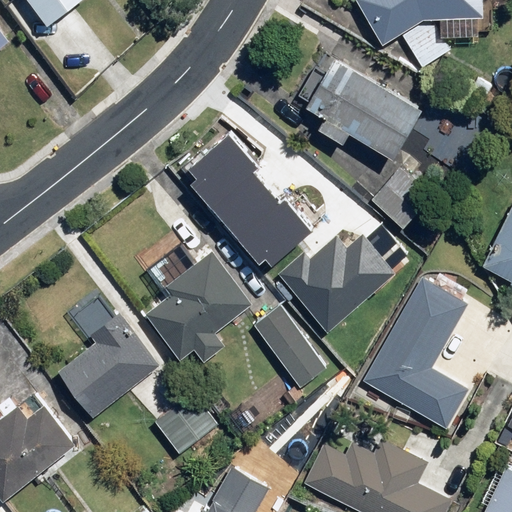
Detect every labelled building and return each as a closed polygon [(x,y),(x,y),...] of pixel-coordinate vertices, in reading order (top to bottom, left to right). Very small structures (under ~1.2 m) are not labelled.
[(34,0),(52,23),(81,0),(34,0)] [(431,17),(499,17),(499,6),(511,6),(511,0),(357,0),(387,46),(402,36),(427,71),(452,50),(431,17)] [(0,48),(16,37),(0,15),(0,48)] [(295,92),(321,108),(313,122),(342,139),(350,126),(392,153),(421,108),(324,47),(295,92)] [(488,129),(463,106),(425,147),(450,170),(488,129)] [(225,217),(273,275),(341,219),(294,161),(225,217)] [(407,161),(371,193),(402,226),(437,194),(407,161)] [(511,204),(480,263),(511,280),(511,204)] [(350,243),(378,272),(405,245),(377,216),(350,243)] [(225,339),(215,326),(252,296),(210,246),(165,283),(169,288),(145,307),(183,353),(197,341),(206,353),(225,339)] [(428,271),(366,376),(454,427),(479,384),(433,357),(470,296),(428,271)] [(252,326),(295,381),(324,359),(281,303),(252,326)] [(60,363),(96,411),(164,361),(128,312),(124,305),(91,329),(96,335),(60,363)] [(160,400),(181,425),(202,407),(181,382),(160,400)] [(0,483),(7,492),(76,439),(40,393),(0,424),(0,483)] [(419,479),(430,459),(380,432),(368,453),(326,431),(303,476),(373,511),(445,511),(454,497),(419,479)] [(511,511),(511,467),(509,466),(485,511),(511,511)]
